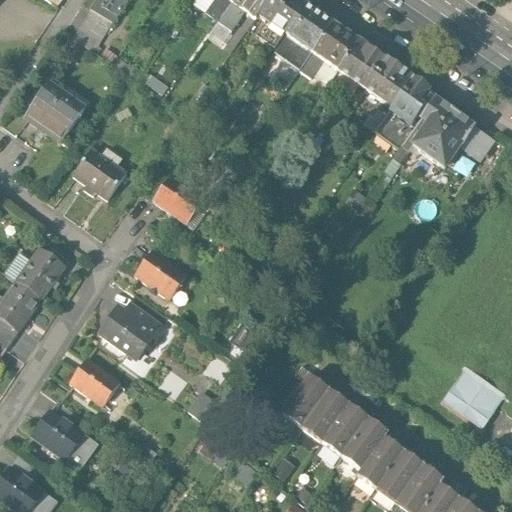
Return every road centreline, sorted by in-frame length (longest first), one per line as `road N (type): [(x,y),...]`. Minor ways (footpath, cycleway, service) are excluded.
road 1 (residential): [(107,259),(0,423)]
road 2 (residential): [(0,184),(107,259)]
road 3 (primary): [(411,0),(511,71)]
